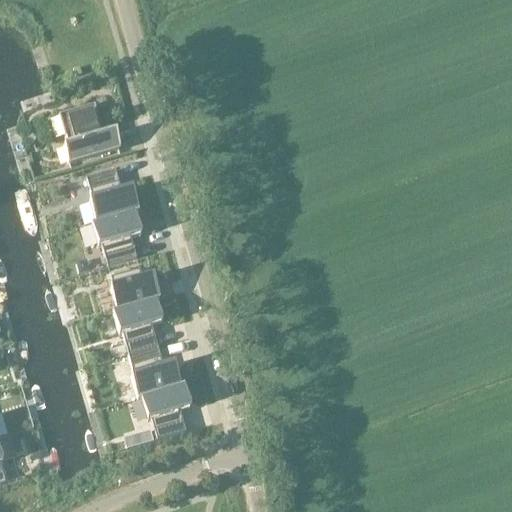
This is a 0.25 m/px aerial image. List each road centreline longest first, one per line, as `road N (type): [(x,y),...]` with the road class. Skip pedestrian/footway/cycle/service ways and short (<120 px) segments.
road 1 (unclassified): [(246,452),(120,0)]
road 2 (residential): [(89,511),(246,452)]
